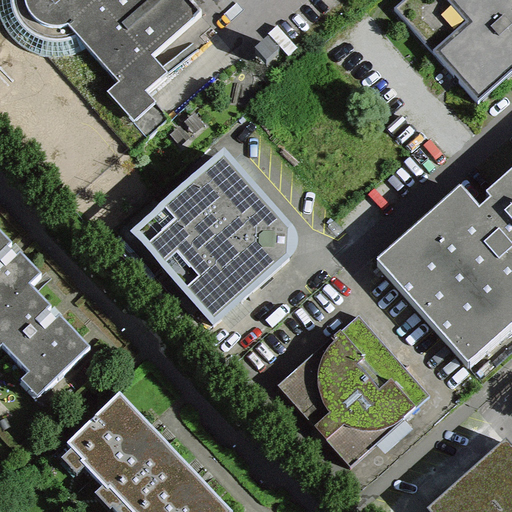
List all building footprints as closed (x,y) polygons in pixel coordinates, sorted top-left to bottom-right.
[(170,81),(153,62),(205,19),(187,0),(0,0),(0,22),(11,39),(24,51),(43,61),(57,64),(83,58),(90,55),(116,87),(105,97),(136,132),(157,111),(148,100),(170,81)] [(511,81),(511,0),(415,0),(400,15),(485,107),(511,81)] [(312,249),(228,157),(135,241),(219,333),(312,249)] [(486,218),(464,195),(384,267),(475,368),(511,335),(511,182),(494,198),(501,205),(486,218)] [(41,278),(0,236),(0,358),(2,357),(25,380),(17,389),(38,410),(94,354),(30,289),(41,278)] [(435,397),(366,315),(285,382),(353,464),(435,397)] [(230,511),(123,399),(58,461),(79,483),(91,472),(109,491),(98,501),(108,511),(230,511)] [(511,511),(511,443),(508,439),(433,506),(438,511),(511,511)]
